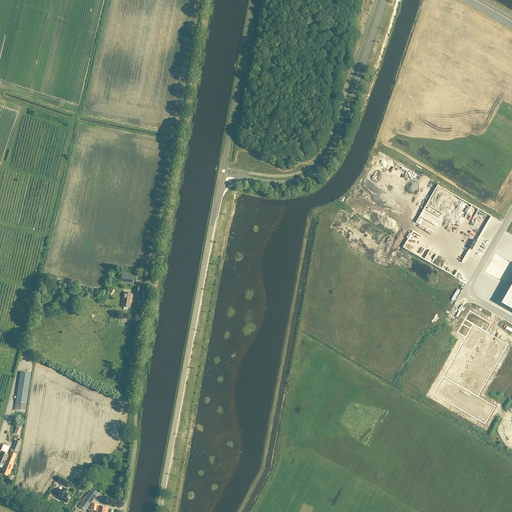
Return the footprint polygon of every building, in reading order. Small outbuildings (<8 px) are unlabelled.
[(511,93),(442,53),(401,125),(505,185),(511,172),(511,93)] [(136,280),(137,274),(122,272),(121,281),(133,283),(133,280),(136,280)] [(146,295),(147,286),(138,285),(136,297),(142,298),(143,294),(146,295)] [(511,285),(501,304),(511,310),(511,285)] [(130,308),(133,294),(123,293),(121,307),(130,308)] [(492,324),(469,311),(457,333),(465,338),(433,394),(486,424),(496,406),(479,397),(508,345),(487,332),(492,324)] [(31,374),(21,373),(16,404),(20,405),(19,411),(25,412),(31,374)] [(21,442),(16,440),(12,450),(11,449),(9,455),(6,454),(9,447),(3,444),(0,451),(0,452),(1,453),(0,455),(0,464),(3,466),(1,470),(3,471),(2,473),(7,476),(8,474),(9,475),(13,464),(12,464),(16,454),(21,442)] [(204,460),(211,465),(219,454),(213,450),(204,460)] [(211,464),(207,473),(213,476),(217,467),(211,464)] [(65,486),(67,482),(59,477),(57,482),(65,486)] [(58,499),(61,500),(66,503),(67,503),(69,500),(68,499),(66,498),(68,495),(65,493),(67,490),(63,488),(62,491),(59,489),(55,496),(58,497),(58,499)] [(92,489),(89,492),(79,506),(85,511),(96,496),(98,493),(92,489)]
